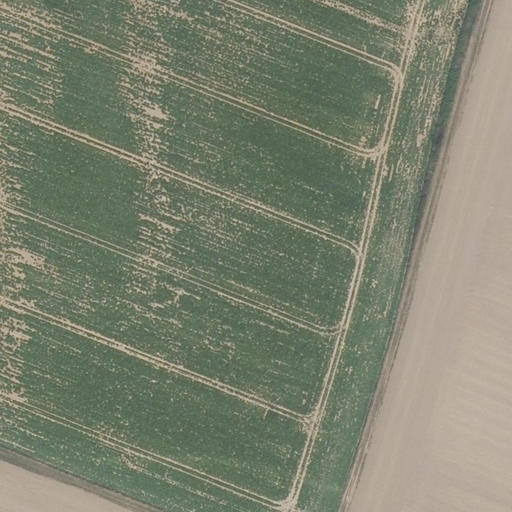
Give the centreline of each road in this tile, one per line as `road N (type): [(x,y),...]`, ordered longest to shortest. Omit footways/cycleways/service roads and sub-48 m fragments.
road 1 (track): [(489,0),(344,511)]
road 2 (track): [(151,511),(0,451)]
